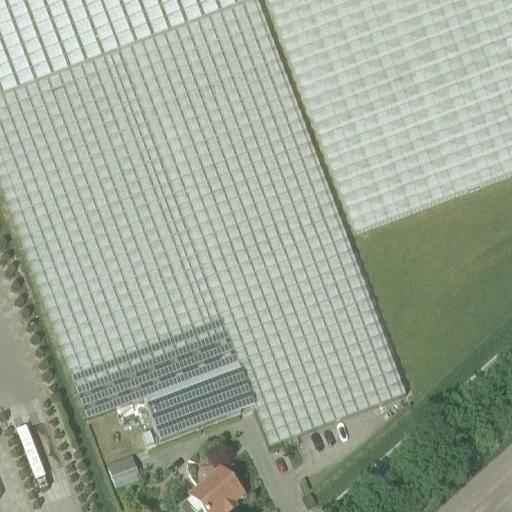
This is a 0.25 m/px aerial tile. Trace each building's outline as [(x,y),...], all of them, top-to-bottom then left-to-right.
[(254,410),(270,452),(406,401),(257,0),(0,0),(0,189),(87,423),(144,402),(160,445),(254,410)] [(511,0),(265,0),(355,237),(511,177),(511,0)] [(136,449),(139,450),(142,450),(149,447),(151,444),(152,441),(152,439),(151,436),(149,433),(146,431),(143,429),(140,429),(137,430),(134,432),(132,434),(131,436),(130,439),(130,442),(131,444),(133,447),(136,449)] [(108,471),(115,492),(139,483),(132,463),(108,471)] [(189,500),(200,511),(227,511),(243,498),(221,472),(189,500)]
